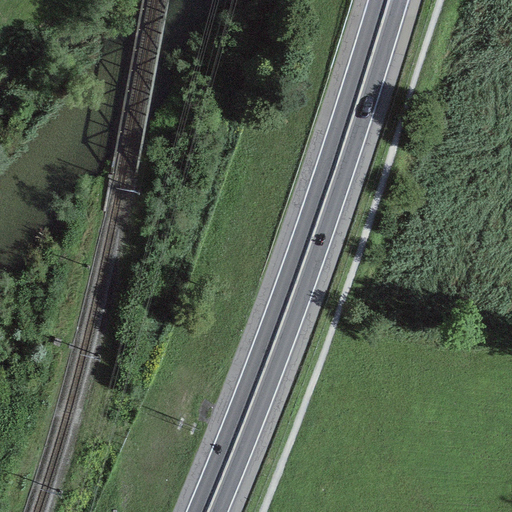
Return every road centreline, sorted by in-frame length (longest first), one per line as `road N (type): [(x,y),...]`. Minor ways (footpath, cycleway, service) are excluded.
road 1 (trunk): [(217,511),(273,379),(400,0)]
road 2 (trunk): [(375,0),(314,200),(196,511)]
